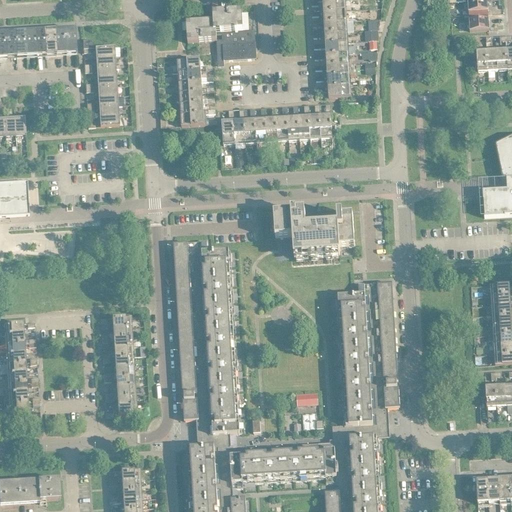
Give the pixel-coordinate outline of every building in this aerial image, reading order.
[(324,2),(313,2),(313,7),(326,6),(326,12),(325,12),(325,13),(348,11),(347,11),(347,1),(347,0),(324,2)] [(470,2),(471,17),(490,15),(489,1),(470,2)] [(325,12),(313,13),(314,18),(326,17),(327,23),(326,23),(349,22),(348,22),(347,12),(348,12),(348,11),(325,13),(325,12)] [(192,43),(218,42),(218,33),(224,33),(225,61),(258,59),(256,31),(245,31),(244,12),(215,14),(215,23),(191,24),(192,43)] [(490,15),(471,17),(471,31),(471,32),(491,31),(490,15)] [(381,20),(370,21),(370,32),(373,32),(380,31),(381,31),(381,26),(382,26),(381,20)] [(326,23),(314,24),(314,28),(327,28),(327,34),(326,34),(349,33),(349,32),(348,33),(348,22),(349,22),(326,23)] [(77,32),(67,33),(68,55),(78,54),(79,54),(77,32)] [(57,33),(47,34),(48,56),(58,55),(57,33)] [(67,33),(57,33),(58,55),(68,55),(67,33)] [(326,34),(315,35),(315,39),(327,38),(328,45),(327,45),(350,44),(350,43),(349,43),(349,33),(326,34)] [(37,34),(27,35),(29,57),(39,56),(37,34)] [(47,34),(37,34),(39,56),(48,56),(47,34)] [(27,35),(17,36),(19,58),(29,57),(27,35)] [(0,58),(9,58),(8,36),(0,36),(0,58)] [(17,36),(8,36),(9,58),(19,58),(17,36)] [(86,49),(93,49),(95,49),(95,40),(85,41),(86,49)] [(327,45),(315,45),(316,50),(328,49),(329,55),(328,55),(328,56),(351,54),(350,54),(349,44),(350,44),(327,45)] [(98,59),(117,58),(116,58),(116,48),(117,48),(117,47),(97,49),(98,49),(99,59),(98,59)] [(498,52),(489,53),(490,72),(500,71),(498,52)] [(508,52),(498,52),(500,71),(509,71),(508,52)] [(378,53),(371,53),(371,62),(379,61),(378,53)] [(490,72),(489,53),(479,53),(478,53),(479,73),(480,73),(490,72)] [(328,55),(316,56),(316,61),(329,60),(329,66),(328,66),(328,67),(351,65),(350,65),(350,55),(351,55),(351,54),(328,56),(328,55)] [(99,68),(99,69),(118,68),(118,67),(117,67),(116,58),(117,58),(98,59),(99,59),(100,68),(99,68)] [(202,61),(179,62),(179,63),(180,63),(180,73),(203,72),(214,72),(214,67),(202,68),(201,62),(202,61)] [(377,64),(367,65),(368,75),(377,74),(377,64)] [(328,66),(317,67),(317,71),(329,71),(330,77),(329,77),(352,76),(351,76),(351,66),(351,65),(328,67),(328,66)] [(99,78),(99,79),(118,77),(117,68),(118,68),(99,69),(100,69),(100,78),(99,78)] [(203,72),(180,73),(180,74),(181,74),(181,84),(180,84),(203,83),(215,82),(215,81),(215,78),(202,79),(202,72),(203,72)] [(329,77),(317,78),(318,82),(330,81),(331,88),(330,88),(353,87),(353,86),(352,86),(351,76),(352,76),(329,77)] [(100,88),(119,87),(118,87),(118,78),(119,78),(118,77),(99,79),(100,79),(101,88),(100,88)] [(203,83),(180,84),(181,84),(182,95),(181,95),(204,93),(204,94),(216,93),(216,89),(203,90),(202,83),(203,83)] [(100,98),(120,97),(119,97),(118,88),(119,88),(119,87),(100,88),(100,89),(101,89),(101,98),(100,98)] [(330,88),(318,89),(318,93),(331,92),(331,99),(330,99),(341,99),(353,98),(353,97),(352,97),(352,87),(353,87),(330,88)] [(204,93),(181,95),(182,95),(182,105),(182,106),(205,104),(205,105),(216,104),(216,100),(204,101),(203,94),(204,94),(204,93)] [(101,108),(120,107),(120,106),(119,106),(119,97),(120,97),(100,98),(101,98),(102,108),(101,108)] [(205,104),(182,106),(183,106),(183,116),(182,116),(205,115),(217,115),(217,111),(204,111),(204,105),(205,105),(205,104)] [(322,118),(321,118),(323,141),(323,140),(333,139),(333,140),(334,140),(333,117),(337,117),(336,111),(335,111),(332,111),(332,105),(328,106),(328,118),(322,119),(322,118)] [(311,119),(312,142),(312,141),(323,140),(323,141),(321,118),(322,118),(321,106),(317,106),(318,119),(311,119)] [(102,117),(102,118),(121,117),(121,116),(120,116),(119,107),(120,107),(101,108),(102,108),(103,117),(102,117)] [(289,120),(291,143),(291,142),(301,141),(301,142),(300,119),(299,107),(295,108),(296,120),(289,121),(289,120)] [(300,119),(301,142),(302,142),(302,141),(312,141),(312,142),(311,119),(310,107),(306,107),(307,120),(300,120),(300,119)] [(279,121),(278,121),(280,144),(280,143),(290,142),(290,143),(291,143),(289,120),(289,108),(285,108),(285,121),(279,121)] [(257,122),(258,145),(259,145),(258,144),(269,143),(269,144),(268,121),(267,109),(263,110),(264,122),(257,123),(257,122)] [(268,121),(269,144),(269,143),(279,143),(279,144),(280,144),(278,121),(279,121),(278,109),(274,109),(275,122),(268,122),(268,121)] [(246,123),(247,146),(248,146),(248,145),(258,144),(258,145),(257,122),(256,110),(252,110),(253,123),(246,123)] [(236,123),(235,123),(237,146),(237,145),(247,145),(247,146),(246,123),(246,111),(241,111),(242,124),(236,124),(236,123)] [(224,124),(225,137),(225,147),(226,147),(226,146),(236,145),(236,146),(237,146),(235,123),(236,123),(235,112),(231,112),(231,124),(225,125),(225,124),(224,124)] [(205,115),(182,116),(182,117),(183,117),(184,127),(183,127),(183,128),(206,126),(211,126),(218,125),(217,121),(205,122),(204,115),(205,115)] [(121,117),(102,118),(103,118),(103,127),(102,127),(102,128),(122,127),(121,126),(120,117),(121,117)] [(17,119),(16,119),(17,138),(18,138),(18,137),(27,136),(27,137),(28,137),(27,118),(26,118),(26,119),(17,120),(17,119)] [(7,119),(8,139),(8,138),(17,137),(17,138),(16,119),(16,120),(7,120),(7,119)] [(484,192),(486,218),(511,216),(511,138),(499,145),(498,145),(498,146),(497,147),(504,177),(504,178),(504,179),(505,179),(505,180),(506,180),(508,181),(509,191),(484,192)] [(281,156),(270,157),(270,167),(281,166),(281,156)] [(269,157),(259,158),(260,168),(269,167),(269,157)] [(0,217),(32,215),(31,205),(30,182),(0,183),(0,217)] [(276,215),(277,239),(295,238),(296,259),(342,256),(341,248),(356,247),(354,215),(344,216),(344,215),(338,215),(339,227),(307,229),(306,213),(297,214),(297,213),(293,213),(293,214),(276,215)] [(209,243),(176,245),(187,422),(199,421),(199,436),(199,437),(200,449),(187,450),(191,511),(246,511),(245,499),(235,499),(234,490),(245,490),(244,485),(327,480),(328,485),(338,484),(339,493),(328,494),(329,511),(384,511),(380,439),(391,438),(389,438),(389,434),(389,428),(389,426),(390,425),(389,410),(400,409),(393,284),(360,286),(361,296),(338,298),(346,427),(334,428),(335,441),(322,442),(322,445),(246,449),(245,447),(233,447),(232,435),(243,435),(232,251),(209,253),(209,243)] [(492,288),(493,297),(511,296),(511,286),(492,287),(492,288)] [(493,297),(493,307),(511,305),(511,300),(511,296),(493,297)] [(511,305),(493,307),(494,317),(511,315),(511,305)] [(511,315),(494,317),(494,326),(511,325),(511,315)] [(114,329),(134,328),(133,328),(133,318),(134,318),(114,319),(114,320),(115,320),(115,329),(114,329)] [(7,336),(26,335),(26,334),(25,335),(24,325),(25,325),(25,324),(6,326),(7,326),(8,336),(7,336)] [(511,325),(494,326),(495,336),(511,335),(511,325)] [(115,339),(135,338),(134,338),(133,329),(134,328),(114,329),(114,330),(115,330),(116,339),(115,339)] [(7,345),(7,346),(26,345),(26,344),(25,344),(25,335),(26,335),(7,336),(8,336),(8,345),(7,345)] [(511,335),(495,336),(496,346),(511,345),(511,335)] [(116,349),(135,348),(135,347),(134,347),(134,338),(135,338),(115,339),(116,339),(117,349),(116,349)] [(8,355),(8,356),(27,354),(26,354),(26,345),(7,346),(8,346),(9,355),(8,355)] [(511,345),(496,346),(496,356),(511,354),(511,345)] [(116,358),(116,359),(136,357),(135,357),(134,348),(135,348),(116,349),(117,349),(117,358),(116,358)] [(8,365),(28,364),(27,364),(26,355),(27,355),(27,354),(8,356),(9,356),(9,365),(8,365)] [(511,354),(496,356),(497,365),(497,366),(511,365),(511,354)] [(117,368),(136,367),(135,367),(135,358),(136,358),(136,357),(116,359),(117,359),(118,368),(117,368)] [(9,375),(28,374),(27,374),(27,364),(28,364),(8,365),(8,366),(9,366),(10,375),(9,375)] [(117,378),(137,377),(136,377),(135,368),(136,368),(136,367),(117,368),(117,369),(118,369),(118,378),(117,378)] [(10,385),(29,384),(29,383),(28,383),(27,374),(28,374),(9,375),(10,375),(11,384),(10,385)] [(118,388),(138,387),(137,387),(136,377),(137,377),(117,378),(117,379),(118,379),(119,388),(118,388)] [(10,394),(10,395),(29,393),(28,393),(28,384),(29,384),(10,385),(11,385),(11,394),(10,394)] [(119,398),(138,397),(138,396),(137,396),(137,387),(138,387),(118,388),(119,388),(120,397),(119,398)] [(499,407),(498,388),(488,389),(487,389),(488,398),(488,408),(489,408),(499,407)] [(507,388),(498,388),(499,407),(508,407),(507,388)] [(11,404),(30,403),(29,403),(29,394),(29,393),(10,395),(11,395),(12,404),(11,404)] [(319,395),(298,396),(299,407),(320,406),(319,395)] [(119,407),(119,408),(139,406),(138,406),(137,397),(138,397),(119,398),(120,398),(120,407),(119,407)] [(11,414),(31,413),(30,413),(29,404),(30,404),(30,403),(11,404),(11,405),(12,405),(12,414),(11,414)] [(139,406),(119,408),(120,408),(121,417),(120,417),(120,418),(139,417),(139,416),(138,416),(138,407),(139,407),(139,406)] [(31,413),(11,414),(11,415),(12,414),(13,424),(12,424),(12,425),(31,423),(30,423),(30,413),(31,413)] [(123,482),(142,481),(141,471),(142,471),(123,472),(124,472),(124,482),(123,482)] [(0,488),(1,504),(7,504),(42,502),(60,500),(59,480),(40,481),(40,484),(0,486),(0,488)] [(500,480),(489,481),(490,503),(501,502),(500,480)] [(511,498),(511,480),(500,480),(501,502),(511,501),(511,498)] [(124,492),(143,491),(143,490),(142,490),(142,481),(143,481),(142,481),(123,482),(124,482),(125,491),(124,492)] [(490,503),(489,481),(478,482),(478,481),(477,481),(479,504),(480,504),(479,504),(490,503)] [(124,501),(124,502),(144,500),(143,500),(142,491),(143,491),(124,492),(125,492),(125,501),(124,501)] [(125,511),(144,510),(143,510),(143,501),(144,501),(144,500),(124,502),(125,502),(126,511),(125,511)]
